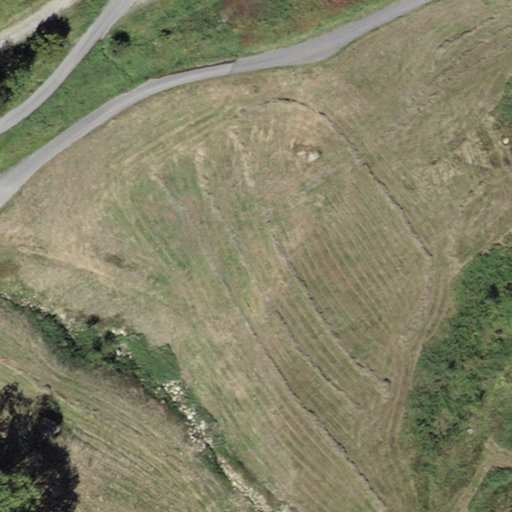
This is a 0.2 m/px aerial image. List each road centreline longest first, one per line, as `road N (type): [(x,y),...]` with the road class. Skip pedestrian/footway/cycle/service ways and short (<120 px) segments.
road 1 (unclassified): [(419,0),(319,45),(145,86),(95,115),(0,195)]
road 2 (unclassified): [(0,123),(26,109),(129,0)]
